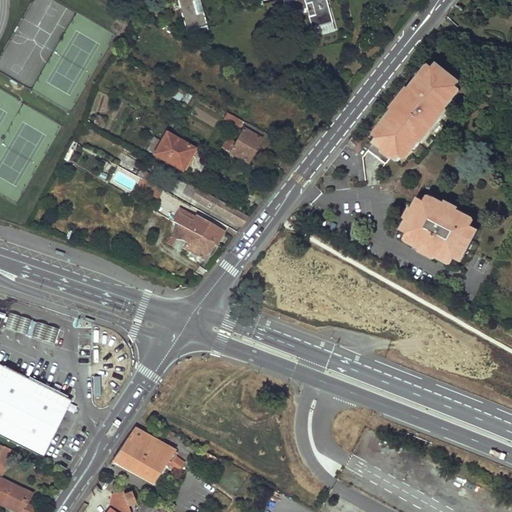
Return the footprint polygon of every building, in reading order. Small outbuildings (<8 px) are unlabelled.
[(201,0),(180,0),(190,34),(209,29),(204,9),(201,0)] [(201,0),(204,9),(223,4),(221,0),(201,0)] [(283,0),(288,16),(307,11),(303,0),(283,0)] [(324,0),(303,0),(307,11),(312,30),(332,25),(324,0)] [(498,58),(491,54),(487,61),(495,65),(498,58)] [(437,63),(426,77),(421,73),(408,89),(412,93),(396,112),(393,109),(380,125),(384,129),(368,148),(386,164),(393,156),(399,161),(411,147),(414,150),(455,100),(450,96),(461,82),(437,63)] [(277,97),(258,85),(249,101),(269,112),(277,97)] [(318,121),(282,101),(274,115),(310,135),(318,121)] [(103,129),(107,120),(98,116),(94,124),(103,129)] [(263,134),(245,124),(242,129),(261,140),(264,135),(263,134)] [(263,134),(264,135),(270,138),(274,130),(267,126),(263,134)] [(261,140),(242,129),(234,144),(232,143),(230,146),(227,144),(224,150),(248,164),(261,140)] [(194,151),(165,134),(153,156),(181,172),(194,151)] [(164,185),(152,178),(148,183),(161,190),(164,185)] [(249,219),(205,193),(203,197),(206,198),(204,202),(215,208),(213,212),(241,228),(249,219)] [(404,230),(418,239),(415,244),(445,262),(449,256),(461,262),(479,230),(465,222),(468,216),(436,198),(433,204),(422,198),(404,230)] [(213,245),(215,246),(223,233),(197,219),(194,224),(178,215),(173,223),(175,224),(213,245)] [(213,245),(175,224),(170,231),(173,232),(167,245),(171,248),(175,240),(181,242),(186,245),(184,250),(204,262),(213,245)] [(20,318),(9,314),(4,328),(16,332),(26,336),(30,321),(20,318)] [(36,323),(30,321),(26,336),(31,338),(36,323)] [(47,327),(36,323),(31,338),(42,341),(53,345),(58,331),(47,327)] [(71,403),(0,367),(0,436),(42,458),(71,403)] [(123,445),(113,461),(153,482),(166,463),(177,470),(184,461),(174,455),(177,452),(134,429),(123,445)] [(1,452),(0,454),(0,506),(12,511),(39,511),(27,504),(33,495),(0,478),(0,470),(3,472),(11,456),(1,451),(1,452)] [(212,463),(214,461),(218,464),(220,460),(204,452),(200,457),(212,463)] [(134,503),(130,491),(123,494),(121,490),(111,494),(109,503),(110,507),(106,511),(129,511),(127,505),(134,503)]
